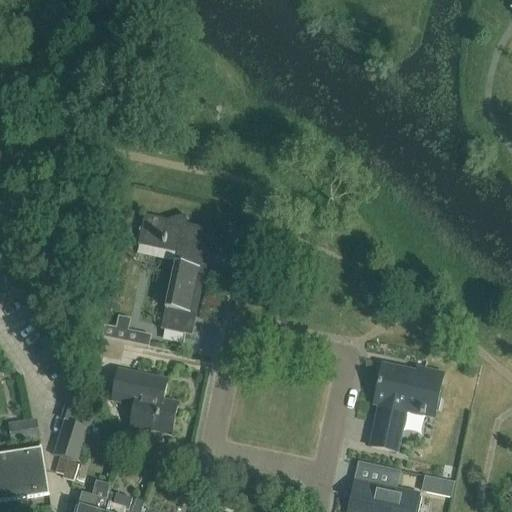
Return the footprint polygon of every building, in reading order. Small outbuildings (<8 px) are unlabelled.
[(176,254),(159,329),(191,336),(214,231),(144,216),(137,245),(176,254)] [(370,448),(397,454),(406,412),(434,418),(444,375),(424,371),(423,375),(382,366),(373,405),(379,407),(370,448)] [(132,406),(128,426),(169,435),(176,403),(162,400),(166,380),(117,370),(110,401),(132,406)] [(58,460),(54,474),(62,475),(60,479),(72,482),(78,463),(76,462),(88,429),(64,421),(53,458),(58,460)] [(0,505),(50,498),(42,450),(0,456),(0,505)] [(350,511),(413,511),(417,496),(357,483),(350,511)] [(102,511),(108,495),(107,495),(109,487),(97,484),(93,498),(83,495),(79,507),(77,511),(102,511)] [(125,511),(127,511),(128,511),(132,500),(116,496),(116,497),(108,495),(102,511),(125,511)]
